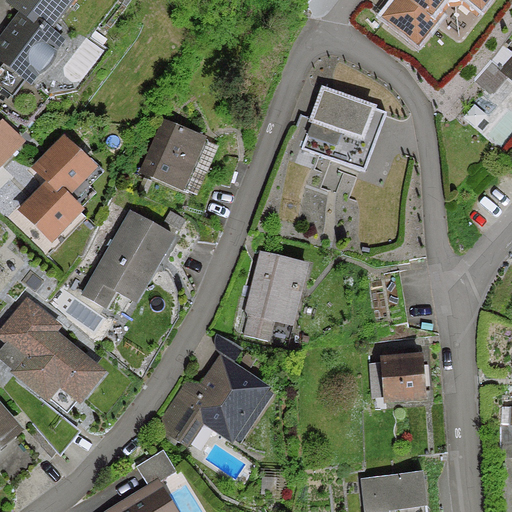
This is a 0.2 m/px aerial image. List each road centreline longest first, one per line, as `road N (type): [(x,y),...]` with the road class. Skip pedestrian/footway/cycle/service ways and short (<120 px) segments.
road 1 (residential): [(40,511),(113,443),(172,363),(205,303),(300,53),(322,40)]
road 2 (residential): [(322,40),(367,55),(414,101),(443,293)]
road 3 (residential): [(443,293),(466,511)]
